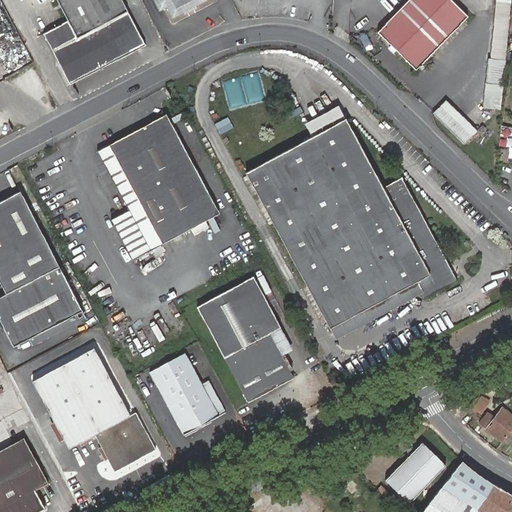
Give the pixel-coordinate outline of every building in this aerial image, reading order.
[(70,84),(145,45),(121,0),(57,0),(60,6),(68,21),(43,33),(70,84)] [(167,7),(173,18),(187,11),(186,7),(191,5),(193,8),(207,0),(206,0),(153,0),(159,11),(167,7)] [(408,0),(377,32),(416,69),(468,16),(452,1),(451,0),(408,0)] [(494,0),(487,82),(502,84),(510,0),(494,0)] [(483,106),(500,108),(502,84),(487,82),(485,82),(483,106)] [(313,102),(318,112),(324,108),(319,98),(313,102)] [(445,99),(434,111),(464,141),(475,129),(445,99)] [(307,128),(311,137),(315,134),(346,118),(341,110),(307,128)] [(132,260),(162,243),(219,213),(166,114),(109,144),(96,151),(128,210),(111,220),(132,260)] [(245,172),(330,328),(348,318),(414,283),(417,289),(420,295),(422,299),(457,280),(450,267),(401,177),(382,187),(346,118),(315,134),(245,172)] [(499,148),(498,160),(507,163),(509,149),(499,148)] [(20,191),(0,201),(0,281),(6,294),(0,296),(0,320),(13,346),(82,311),(20,191)] [(193,308),(220,358),(265,334),(276,328),(249,277),(193,308)] [(348,318),(330,328),(336,340),(420,295),(417,289),(414,283),(348,318)] [(276,328),(265,334),(277,357),(289,351),(276,328)] [(261,351),(278,359),(277,357),(265,334),(243,346),(244,346),(246,347),(247,347),(249,347),(250,348),(252,348),(253,348),(255,349),(256,349),(258,350),(259,350),(261,351)] [(224,357),(249,401),(289,379),(278,359),(261,351),(259,350),(258,350),(256,349),(255,349),(253,348),(252,348),(250,348),(249,347),(247,347),(246,347),(244,346),(243,346),(224,357)] [(104,452),(110,464),(114,472),(156,449),(136,412),(130,415),(94,347),(32,381),(69,448),(95,435),(104,452)] [(215,417),(198,385),(181,354),(146,373),(180,435),(215,417)] [(244,403),(249,401),(224,357),(220,358),(244,403)] [(205,381),(198,385),(215,417),(222,413),(205,381)] [(337,394),(348,388),(345,384),(334,390),(337,394)] [(29,409),(35,407),(29,393),(23,395),(29,409)] [(481,395),(476,398),(486,404),(488,399),(481,395)] [(472,400),(467,410),(477,420),(481,414),(478,411),(482,405),(484,406),(486,404),(476,398),(472,400)] [(478,411),(481,414),(487,405),(486,404),(484,406),(482,405),(478,411)] [(502,442),(511,428),(511,415),(502,408),(485,429),(502,442)] [(0,511),(38,511),(45,508),(35,489),(48,483),(24,437),(0,450),(0,511)] [(419,448),(387,481),(412,505),(449,468),(424,443),(419,448)] [(107,466),(110,464),(104,452),(101,454),(104,460),(107,466)] [(511,511),(511,494),(502,489),(492,483),(479,475),(468,467),(462,461),(441,486),(420,511),(511,511)]
